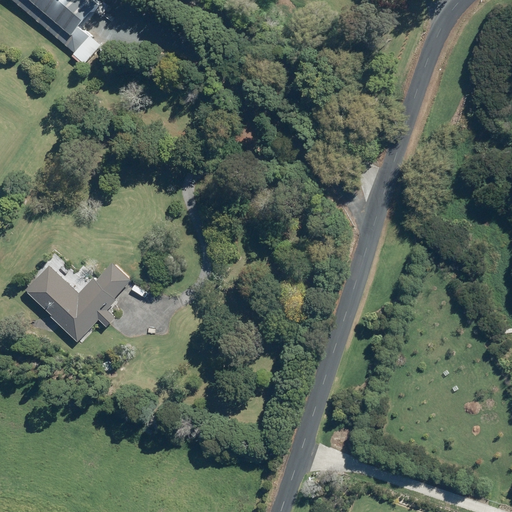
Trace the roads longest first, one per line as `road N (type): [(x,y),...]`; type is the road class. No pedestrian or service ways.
road 1 (unclassified): [(458,0),(432,36),(279,511)]
road 2 (track): [(114,30),(194,43),(303,156),(368,245)]
road 3 (track): [(141,318),(192,292),(200,267),(191,180),(214,164),(303,156)]
road 4 (track): [(189,0),(307,73),(399,146)]
road 5 (track): [(299,452),(482,511)]
